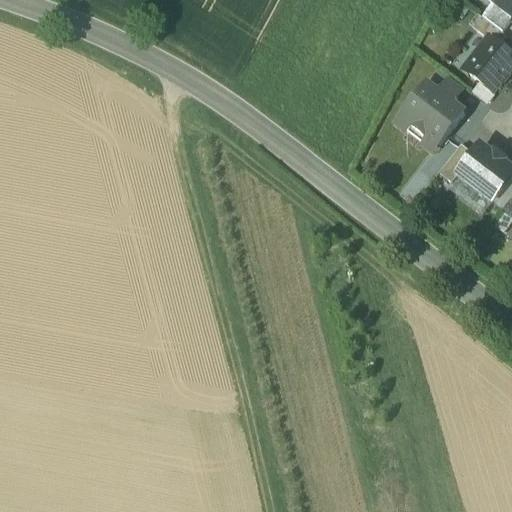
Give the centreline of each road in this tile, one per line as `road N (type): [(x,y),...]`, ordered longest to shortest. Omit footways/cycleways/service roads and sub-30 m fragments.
road 1 (residential): [(0,1),(172,72),(231,109),(511,326)]
road 2 (track): [(172,72),(168,99),(270,511)]
